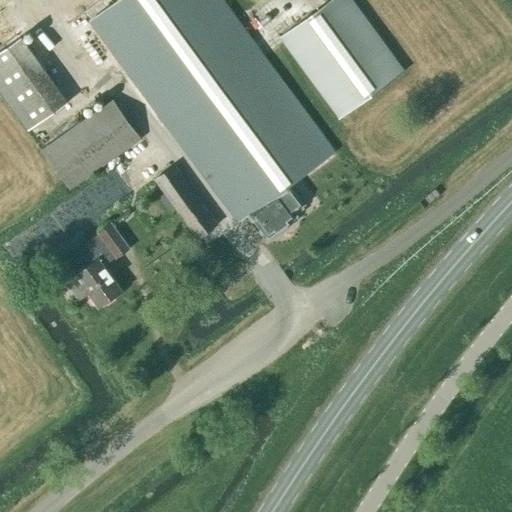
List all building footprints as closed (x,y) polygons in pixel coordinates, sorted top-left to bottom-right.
[(247,213),(266,238),(296,216),(294,214),(304,206),(289,185),(334,152),(260,52),(222,0),(118,0),(111,5),(89,21),(163,122),(237,220),(247,213)] [(404,71),(351,0),(330,0),(279,38),(339,118),(404,71)] [(69,106),(20,37),(0,51),(0,92),(30,134),(69,106)] [(42,150),(70,189),(139,139),(111,100),(42,150)] [(154,180),(197,238),(216,224),(174,166),(154,180)] [(98,307),(120,290),(100,263),(113,253),(115,257),(128,249),(110,224),(98,233),(98,234),(85,244),(90,251),(82,257),(89,265),(75,275),(75,276),(65,283),(78,300),(88,293),(98,307)]
